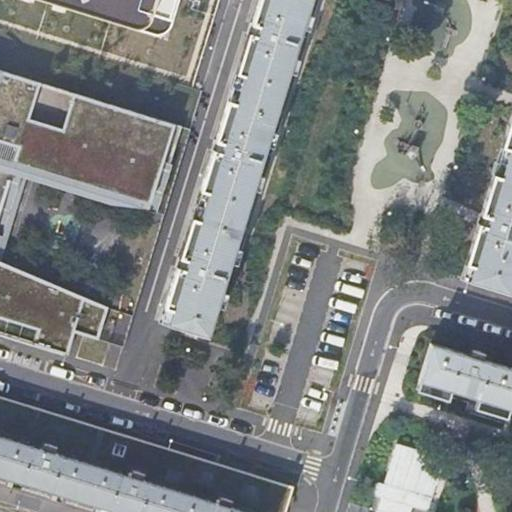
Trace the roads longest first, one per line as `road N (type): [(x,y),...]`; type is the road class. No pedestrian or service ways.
road 1 (residential): [(237,0),(118,405)]
road 2 (residential): [(511,318),(434,293),(392,302),(337,472)]
road 3 (residential): [(118,405),(337,472)]
road 4 (residential): [(0,369),(118,405)]
